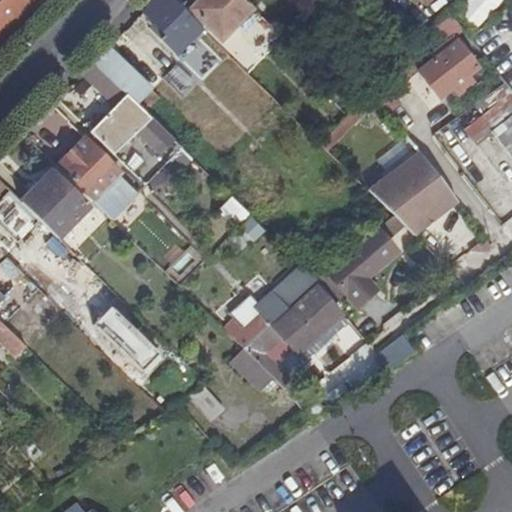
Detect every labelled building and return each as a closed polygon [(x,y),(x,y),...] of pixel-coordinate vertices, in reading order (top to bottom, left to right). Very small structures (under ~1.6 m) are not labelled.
[(0,48),(47,0),(2,0),(0,2),(0,48)] [(161,38),(177,54),(201,29),(171,0),(156,0),(143,14),(165,34),(161,38)] [(221,40),(248,12),(252,8),(244,0),(201,0),(191,11),(221,40)] [(464,0),(453,14),(474,31),(500,0),(464,0)] [(268,38),(276,31),(252,8),(248,12),(258,22),(255,25),(268,38)] [(445,13),(427,27),(442,46),(460,31),(445,13)] [(147,26),(138,18),(120,38),(128,46),(147,26)] [(438,100),(452,89),(467,77),(478,69),(457,42),(417,73),(438,100)] [(109,49),(96,63),(128,96),(144,112),(158,97),(141,80),(109,49)] [(192,159),(144,112),(128,96),(96,63),(82,76),(105,97),(115,108),(91,132),(144,184),(172,156),(179,162),(181,161),(185,165),(192,159)] [(364,83),(371,91),(388,73),(378,63),(365,77),(368,80),(364,83)] [(467,77),(452,89),(457,96),(472,84),(467,77)] [(511,94),(502,83),(473,106),(483,117),(511,94)] [(496,132),(511,119),(511,95),(511,94),(483,117),(466,130),(478,146),(496,132)] [(320,144),(336,161),(371,124),(354,108),(320,144)] [(511,119),(496,132),(511,151),(511,119)] [(118,177),(121,174),(86,140),(58,168),(112,220),(137,195),(118,177)] [(419,156),(369,192),(393,216),(400,223),(402,225),(413,236),(457,205),(419,156)] [(51,173),(22,203),(42,223),(85,265),(91,258),(75,242),(64,233),(88,208),(51,173)] [(393,216),(377,231),(384,241),(402,225),(400,223),(393,216)] [(396,253),(384,241),(377,231),(344,259),(327,274),(337,286),(356,310),(376,294),(364,281),(396,253)] [(29,279),(0,250),(0,264),(14,278),(22,286),(29,279)] [(0,319),(9,327),(43,293),(29,279),(22,286),(14,278),(0,264),(0,319)] [(233,338),(244,349),(271,324),(317,283),(318,283),(305,270),(276,297),(272,291),(255,308),(259,314),(233,338)] [(337,286),(327,274),(318,283),(317,283),(326,294),(334,305),(340,301),(332,290),(337,286)] [(292,350),(297,356),(342,317),(316,288),(273,327),(271,324),(244,349),(275,380),(297,400),(305,394),(275,365),(292,350)] [(347,324),(342,317),(297,356),(302,362),(347,324)] [(9,327),(0,319),(0,340),(17,357),(28,347),(9,327)] [(33,320),(21,333),(32,342),(43,330),(33,320)] [(388,369),(412,349),(401,336),(376,355),(388,369)] [(275,380),(244,349),(231,363),(262,394),(275,380)] [(203,384),(190,395),(212,419),(224,408),(203,384)]
